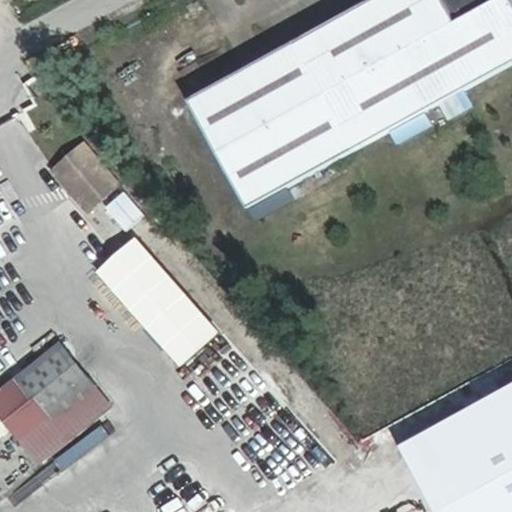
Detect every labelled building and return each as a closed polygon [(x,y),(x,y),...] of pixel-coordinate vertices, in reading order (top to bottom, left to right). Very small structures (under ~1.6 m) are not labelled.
[(346,0),(186,84),(246,198),(511,59),(511,3),(510,0),(346,0)] [(94,203),(121,179),(88,142),(62,165),(94,203)] [(22,268),(39,258),(0,194),(0,330),(44,304),(22,268)] [(215,332),(134,242),(100,272),(180,363),(215,332)] [(106,408),(59,347),(0,393),(0,409),(40,460),(106,408)] [(511,511),(511,388),(404,448),(439,511),(511,511)] [(0,415),(0,435),(4,441),(14,433),(0,415)]
